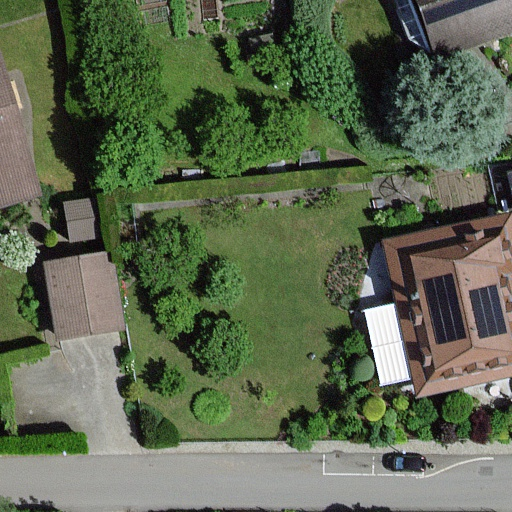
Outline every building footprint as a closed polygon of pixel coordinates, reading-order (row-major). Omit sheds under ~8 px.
[(511,0),(412,0),(436,62),(511,34),(511,0)] [(0,88),(0,205),(32,196),(0,88)] [(91,201),(64,205),(70,241),(97,236),(91,201)] [(511,223),(510,215),(383,242),(416,394),(511,373),(511,223)] [(113,260),(51,268),(60,339),(122,331),(113,260)]
